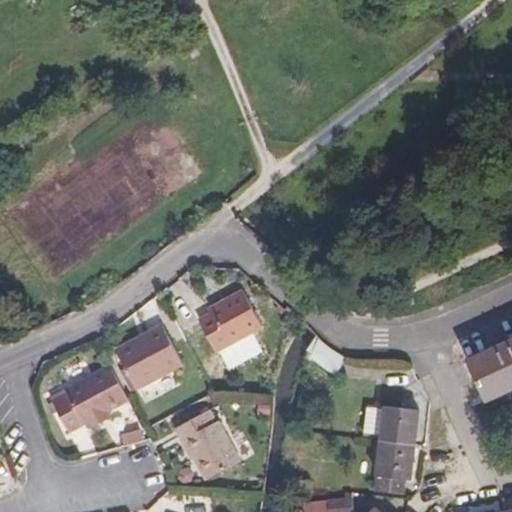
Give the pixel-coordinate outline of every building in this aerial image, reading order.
[(244,296),(211,313),(214,318),(200,325),(217,357),(263,332),(244,296)] [(126,374),(138,395),(185,371),(163,330),(147,338),(149,342),(119,358),(126,374)] [(511,341),(470,361),(489,400),(511,389),(511,341)] [(348,379),(349,361),(327,346),(324,364),(348,379)] [(133,403),(113,368),(66,394),(68,397),(55,404),(73,437),(90,426),(94,432),(106,425),(103,419),(111,415),(133,403)] [(133,398),(138,395),(126,374),(121,376),(133,398)] [(381,439),(413,447),(421,413),(389,405),(381,439)] [(103,419),(106,425),(114,421),(111,415),(103,419)] [(205,420),(191,427),(180,433),(187,446),(190,445),(212,484),(247,465),(226,424),(222,426),(216,415),(205,420)] [(188,422),(191,427),(205,420),(201,415),(188,422)] [(405,479),(413,447),(381,439),(370,483),(397,490),(399,478),(405,479)] [(304,485),(305,496),(316,495),(315,484),(304,485)] [(356,511),(353,494),(338,494),(339,500),(338,511),(356,511)] [(338,511),(339,500),(330,501),(332,511),(338,511)]
